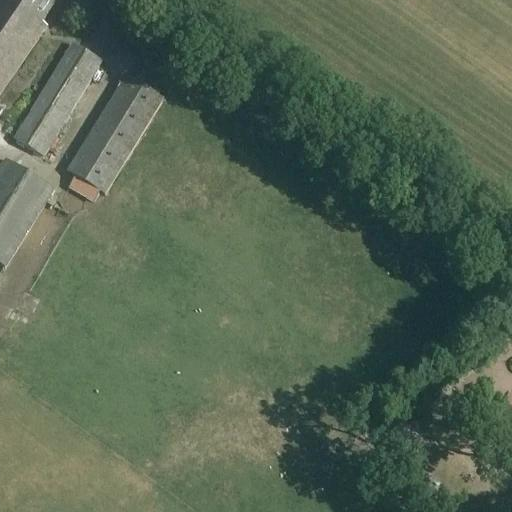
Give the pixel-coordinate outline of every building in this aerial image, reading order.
[(43,25),(58,4),(52,0),(6,0),(5,0),(0,0),(0,96),(48,28),(43,25)] [(44,160),(102,65),(71,47),(13,142),(44,160)] [(127,79),(67,174),(76,180),(69,190),(93,206),(93,205),(100,195),(104,198),(165,103),(127,79)] [(3,162),(0,166),(0,268),(6,273),(54,193),(3,162)] [(511,452),(511,403),(506,399),(483,430),(511,452)]
